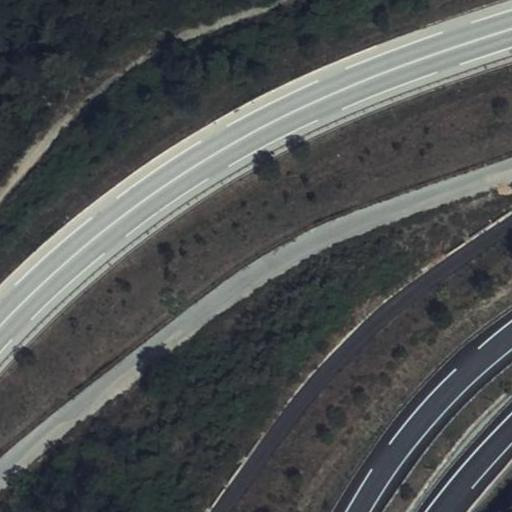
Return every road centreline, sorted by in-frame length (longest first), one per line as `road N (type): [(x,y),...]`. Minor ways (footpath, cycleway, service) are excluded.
road 1 (unclassified): [(0,475),(66,417),(290,255),(511,170)]
road 2 (motorway): [(0,322),(158,185),(245,133),(511,29)]
road 3 (track): [(222,511),(304,399),(373,324),(511,222)]
road 4 (track): [(0,202),(102,83),(170,42),(285,0)]
road 5 (motorway): [(511,334),(446,391),(359,511)]
